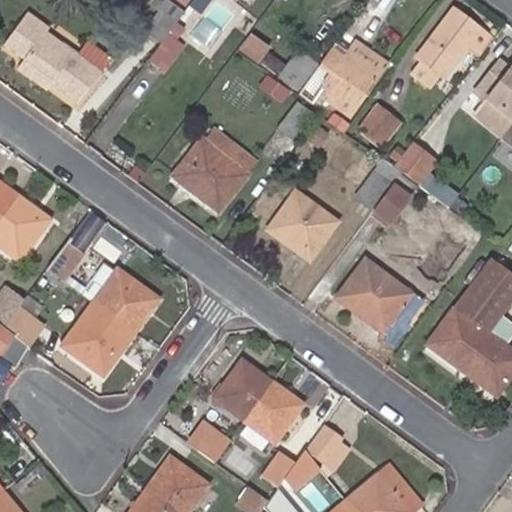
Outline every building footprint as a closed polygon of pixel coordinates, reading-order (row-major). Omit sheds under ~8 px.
[(185,11),(169,0),(168,0),(147,30),(163,41),(185,11)] [(479,54),(491,38),(453,10),(417,58),(421,61),(412,74),(431,88),(440,75),(443,77),(467,44),(479,54)] [(45,31),(25,16),(3,46),(24,61),(18,71),(46,91),(49,86),(78,106),(112,59),(87,41),(77,55),(45,31)] [(241,47),(257,60),(265,48),(267,46),(251,34),(241,47)] [(297,94),(311,104),(316,95),(345,115),(354,103),(358,106),(370,90),(388,63),(355,41),(345,56),(332,46),(297,94)] [(257,60),(279,76),(288,64),(265,48),(257,60)] [(288,64),(279,76),(297,88),(315,63),(297,50),(289,62),(288,64)] [(509,124),(511,119),(511,74),(503,67),(501,70),(494,64),(477,86),(484,92),(478,101),(509,124)] [(295,135),(313,111),(294,97),(277,122),(295,135)] [(364,125),(386,140),(400,120),(379,104),(364,125)] [(257,159),(210,125),(172,176),(218,211),(257,159)] [(397,166),(423,184),(440,158),(415,141),(397,166)] [(398,173),(401,170),(396,167),(383,157),(374,170),(355,197),(371,210),(391,182),(398,173)] [(415,186),(398,173),(391,182),(409,195),(415,186)] [(409,195),(391,182),(371,210),(389,222),(409,195)] [(0,217),(16,196),(0,184),(0,217)] [(268,230),(307,259),(335,222),(295,191),(268,230)] [(16,196),(0,217),(0,245),(19,259),(48,220),(16,196)] [(66,279),(105,219),(90,209),(51,269),(66,279)] [(336,299),(383,335),(411,296),(364,263),(336,299)] [(426,349),(494,399),(511,374),(511,355),(502,347),(511,337),(508,326),(499,319),(511,301),(511,278),(491,263),(426,349)] [(93,301),(133,331),(157,298),(116,268),(93,301)] [(0,324),(3,327),(20,304),(25,297),(6,282),(0,289),(0,324)] [(102,373),(133,331),(93,301),(61,343),(102,373)] [(7,329),(27,343),(43,321),(20,304),(3,327),(7,329)] [(0,382),(3,383),(13,363),(0,356),(0,382)] [(243,421),(270,384),(240,362),(221,388),(215,384),(193,413),(214,427),(227,409),(243,421)] [(299,406),(270,384),(243,421),(272,443),(299,406)] [(339,439),(321,426),(303,451),(322,463),(339,439)] [(197,451),(213,462),(228,441),(212,429),(197,451)] [(261,477),(276,488),(294,464),(278,453),(261,477)] [(148,488),(180,511),(186,511),(207,484),(171,458),(148,488)] [(376,476),(406,511),(408,511),(418,504),(417,503),(387,467),(376,476)] [(300,493),(317,510),(338,488),(321,471),(300,493)] [(345,502),(354,511),(406,511),(376,476),(345,502)] [(258,511),(261,508),(263,506),(267,501),(246,487),(234,503),(246,511),(258,511)] [(180,511),(148,488),(131,511),(180,511)] [(263,506),(267,511),(295,511),(276,488),(267,501),(263,506)] [(18,511),(1,490),(0,490),(0,511),(18,511)] [(354,511),(345,502),(332,511),(354,511)]
